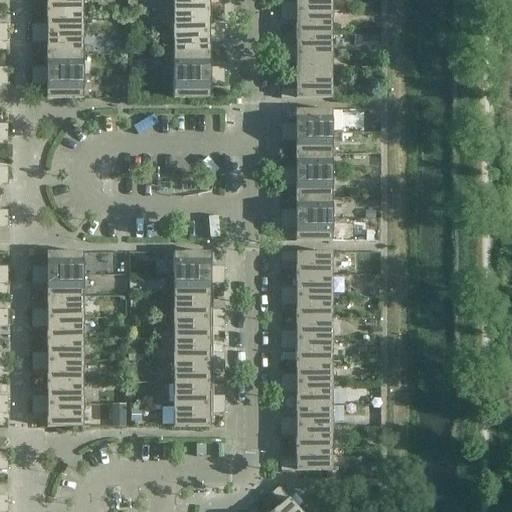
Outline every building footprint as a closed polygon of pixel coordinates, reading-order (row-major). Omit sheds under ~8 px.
[(83,12),(82,0),(46,0),(47,12),(83,12)] [(209,12),(208,0),(172,0),(173,12),(209,12)] [(331,12),(331,0),(295,0),(295,8),(293,8),(291,4),(280,4),(280,12),(331,12)] [(83,34),(83,12),(47,12),(47,30),(44,30),(42,26),(42,25),(32,25),(32,34),(83,34)] [(209,29),(209,12),(173,12),(173,34),(224,34),(224,25),(213,25),(213,26),(211,29),(209,29)] [(331,34),(331,12),(280,12),(280,21),(291,21),(293,17),(295,17),(295,34),(331,34)] [(83,56),(83,34),(32,34),(32,43),(42,43),(42,42),(44,38),(47,38),(47,56),(83,56)] [(209,56),(209,39),(211,39),(213,42),(213,43),(224,43),(224,34),(173,34),(173,56),(209,56)] [(331,55),(331,34),(295,34),(295,51),(293,51),(291,47),(280,47),(280,56),(331,55)] [(331,77),(331,55),(280,56),(281,64),(291,64),(293,60),(295,60),(295,77),(331,77)] [(83,77),(83,56),(47,56),(47,73),(44,73),(42,69),(32,69),(32,77),(83,77)] [(209,73),(209,56),(173,56),(173,77),(224,77),(224,69),(213,69),(211,73),(209,73)] [(83,100),(83,77),(32,77),(32,86),(42,86),(42,85),(44,82),(46,82),(46,100),(83,100)] [(209,100),(209,82),(211,82),(213,85),(213,86),(224,86),(224,77),(173,77),(173,100),(209,100)] [(331,100),(331,77),(295,77),(295,94),(293,94),(291,91),(291,90),(280,90),(280,100),(331,100)] [(331,133),(331,111),(295,111),(295,129),(293,129),(291,125),(280,125),(280,133),(331,133)] [(331,155),(331,133),(280,133),(280,142),(291,142),(293,138),(295,138),(295,155),(331,155)] [(331,177),(331,155),(295,155),(295,172),(293,172),(291,168),(280,168),(280,177),(331,177)] [(331,198),(331,177),(280,177),(280,185),(291,185),(293,181),(295,181),(295,198),(331,198)] [(331,220),(331,198),(295,198),(295,215),(293,215),(291,212),(291,211),(280,211),(280,220),(331,220)] [(331,242),(331,220),(280,220),(280,228),(291,228),(293,224),(295,224),(295,242),(331,242)] [(83,276),(83,254),(47,254),(47,272),(44,272),(42,268),(32,268),(32,276),(83,276)] [(209,272),(209,254),(173,254),(173,276),(224,276),(224,268),(213,268),(211,272),(209,272)] [(331,276),(331,254),(280,254),(280,263),(291,263),(293,259),(295,259),(295,276),(331,276)] [(83,298),(83,276),(32,276),(32,285),(42,285),(45,281),(47,281),(47,298),(83,298)] [(209,298),(209,281),(211,281),(213,284),(213,285),(224,285),(224,276),(173,276),(173,298),(209,298)] [(331,298),(331,276),(295,276),(295,293),(293,293),(291,290),(291,289),(280,289),(280,298),(331,298)] [(83,320),(83,298),(47,298),(47,315),(45,315),(42,311),(32,311),(32,320),(83,320)] [(209,315),(209,298),(173,298),(173,320),(224,319),(224,311),(213,311),(211,315),(209,315)] [(331,319),(331,298),(280,298),(280,306),(291,306),(293,302),(295,302),(295,319),(331,319)] [(209,341),(209,324),(211,324),(213,328),(224,328),(224,319),(173,320),(173,341),(209,341)] [(331,341),(331,319),(295,319),(295,336),(293,336),(291,333),(291,332),(280,332),(280,341),(331,341)] [(83,341),(83,320),(32,320),(32,328),(42,328),(45,324),(47,324),(47,341),(83,341)] [(83,363),(83,341),(47,341),(47,358),(45,358),(42,355),(42,354),(32,354),(32,363),(83,363)] [(209,358),(209,341),(173,341),(173,363),(224,363),(224,354),(213,354),(211,358),(209,358)] [(331,363),(331,341),(280,341),(280,350),(291,350),(291,349),(293,346),(295,346),(295,363),(331,363)] [(83,384),(83,363),(32,363),(32,371),(42,371),(45,367),(47,367),(47,384),(83,384)] [(209,384),(209,367),(211,367),(213,371),(224,371),(224,363),(173,363),(173,384),(209,384)] [(331,384),(331,363),(295,363),(295,380),(293,380),(291,376),(280,376),(280,384),(331,384)] [(83,406),(83,384),(47,384),(47,402),(45,402),(42,398),(42,397),(32,397),(32,406),(83,406)] [(209,401),(209,384),(173,384),(173,406),(224,406),(224,397),(213,397),(211,401),(209,401)] [(331,406),(331,384),(280,384),(280,393),(291,393),(293,389),(295,389),(295,406),(331,406)] [(83,428),(83,406),(32,406),(32,415),(42,415),(42,414),(44,410),(47,410),(47,428),(83,428)] [(209,428),(209,410),(211,410),(213,414),(224,414),(224,406),(173,406),(173,428),(209,428)] [(331,428),(331,406),(295,406),(295,423),(293,423),(291,419),(281,419),(281,428),(331,428)] [(331,449),(331,428),(281,428),(280,436),(291,436),(293,432),(295,432),(295,449),(331,449)] [(331,472),(331,449),(295,449),(295,466),(293,466),(291,463),(291,462),(281,462),(280,472),(331,472)] [(299,511),(290,500),(279,488),(271,494),(278,502),(279,502),(283,501),(284,502),(273,511),(299,511)]
